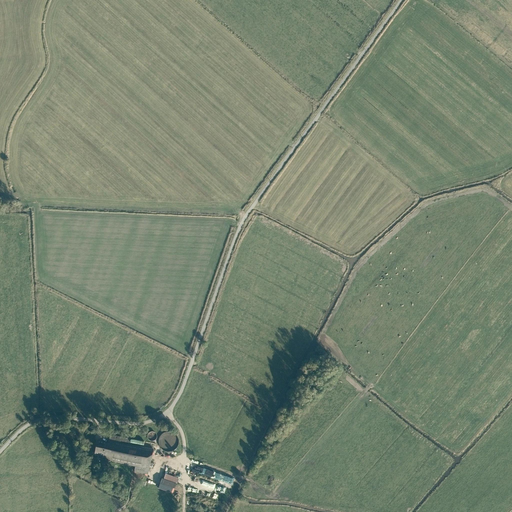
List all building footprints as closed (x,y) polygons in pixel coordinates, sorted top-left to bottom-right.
[(148,475),(154,445),(113,436),(106,440),(105,443),(103,456),(102,460),(135,468),(135,472),(148,475)] [(171,445),(177,443),(174,436),(168,438),(171,445)] [(105,443),(97,442),(94,455),(103,456),(105,443)] [(179,478),(165,474),(164,480),(161,479),(159,488),(173,492),(175,483),(177,484),(179,478)] [(208,496),(221,500),(222,496),(224,497),(226,487),(221,486),(218,495),(215,494),(214,495),(209,493),(208,496)]
